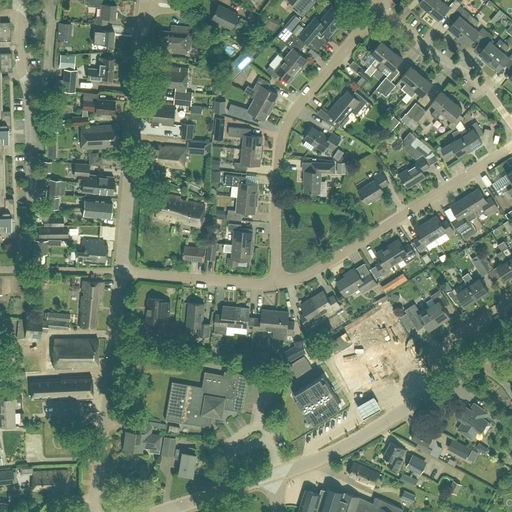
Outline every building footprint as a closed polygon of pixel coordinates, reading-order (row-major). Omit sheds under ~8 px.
[(101,0),(87,0),(87,6),(98,7),(97,9),(100,9),(99,16),(95,16),(95,23),(106,24),(107,18),(115,18),(116,4),(104,3),(104,4),(101,4),(101,0)] [(289,0),(298,7),(296,10),(302,15),(313,2),(311,0),(289,0)] [(421,0),(418,3),(428,11),(437,0),(421,0)] [(449,17),(458,6),(460,3),(456,0),(454,0),(449,6),(441,0),(437,0),(428,11),(438,20),(444,13),(449,17)] [(239,14),(219,5),(212,19),(232,28),(239,14)] [(346,16),(333,6),(320,21),(316,17),(300,36),(318,51),(324,43),(317,37),(322,30),(330,36),(337,27),(337,26),(346,16)] [(474,18),(458,6),(449,17),(454,22),(449,29),(458,37),(474,18)] [(503,11),(492,20),(497,26),(508,17),(503,11)] [(264,19),(250,12),(247,19),(261,26),(264,19)] [(478,22),(474,18),(458,37),(469,45),(474,38),(479,43),(488,32),(482,28),(479,32),(473,27),(478,22)] [(0,21),(0,87),(1,88),(1,70),(12,69),(10,21),(0,21)] [(59,22),(57,39),(72,40),(73,23),(59,22)] [(203,23),(194,22),(193,34),(189,34),(189,26),(172,25),(172,30),(161,29),(159,44),(170,45),(170,47),(174,47),(174,51),(187,52),(187,46),(201,47),(203,23)] [(278,35),(294,49),(285,60),(300,73),(304,68),(303,67),(308,60),(299,53),(306,45),(285,27),(278,35)] [(114,30),(102,29),(96,29),(96,35),(101,35),(101,43),(113,44),(114,30)] [(488,32),(479,43),(484,47),(479,54),(482,57),(481,59),(487,64),(504,43),(500,39),(495,45),(490,41),(493,37),(488,32)] [(370,76),(377,68),(380,64),(380,63),(391,50),(381,41),(371,53),(376,58),(365,71),(361,68),(357,73),(362,76),(355,84),(360,88),(367,81),(368,82),(372,77),(370,76)] [(509,47),(504,43),(487,64),(494,69),(495,67),(499,70),(504,64),(509,68),(511,64),(511,53),(509,57),(504,53),(509,47)] [(380,64),(377,68),(381,72),(382,71),(387,76),(391,70),(392,71),(402,59),(391,50),(380,63),(380,64)] [(232,65),(235,69),(248,59),(244,54),(232,65)] [(252,55),(235,71),(240,77),(258,60),(252,55)] [(62,56),(62,67),(76,67),(76,56),(62,56)] [(113,58),(99,57),(98,69),(88,68),(87,81),(111,84),(113,58)] [(300,73),(285,60),(276,70),(271,66),(267,71),(276,79),(280,74),(289,82),(294,76),(296,78),(300,73)] [(189,68),(161,65),(161,68),(158,68),(156,84),(176,86),(174,102),(191,104),(192,92),(186,92),(189,68)] [(407,92),(422,75),(411,66),(401,78),(406,83),(402,88),(407,92)] [(77,70),(63,68),(61,91),(75,92),(77,70)] [(432,84),(422,75),(407,92),(412,97),(416,91),(422,96),(432,84)] [(381,92),(381,93),(391,82),(386,77),(376,89),(381,92)] [(218,78),(214,83),(221,89),(226,84),(218,78)] [(255,98),(272,108),(275,103),(274,102),(278,95),(267,89),(270,84),(260,78),(250,96),(255,98)] [(391,82),(381,93),(386,97),(395,86),(391,82)] [(0,175),(4,175),(3,153),(12,153),(11,133),(8,134),(8,129),(11,129),(10,110),(2,110),(1,88),(0,87),(0,175)] [(381,92),(376,89),(371,95),(375,99),(381,92)] [(331,115),(327,121),(338,128),(341,124),(343,126),(349,118),(347,116),(352,111),(357,114),(367,102),(368,102),(356,91),(353,95),(348,91),(341,100),(340,99),(328,113),(331,115)] [(436,119),(437,117),(440,114),(452,100),(441,91),(431,103),(436,108),(431,115),(436,119)] [(98,93),(85,92),(83,109),(96,110),(96,112),(113,113),(114,112),(115,111),(115,106),(114,105),(115,100),(98,98),(98,93)] [(269,114),(272,108),(255,98),(249,109),(231,103),(228,112),(250,119),(253,114),(263,120),(267,113),(269,114)] [(440,114),(437,117),(443,121),(446,116),(452,121),(448,125),(453,129),(463,117),(458,113),(462,109),(452,100),(440,114)] [(407,115),(411,118),(420,107),(416,103),(406,114),(407,115)] [(175,106),(154,104),(153,120),(167,121),(166,124),(174,124),(175,106)] [(411,118),(406,124),(413,130),(418,124),(417,123),(426,111),(420,107),(411,118)] [(88,124),(87,116),(71,117),(72,125),(88,124)] [(216,132),(215,139),(227,141),(229,121),(221,120),(220,133),(216,132)] [(458,129),(457,129),(470,149),(482,142),(478,137),(483,134),(476,122),(471,125),(473,129),(467,132),(460,121),(456,126),(458,129)] [(194,123),(182,122),(180,138),(193,139),(194,123)] [(116,147),(115,124),(81,127),(82,149),(116,147)] [(242,148),(262,150),(262,144),(261,144),(262,136),(250,135),(251,129),(230,127),(229,133),(244,134),(242,148)] [(329,138),(312,127),(304,139),(323,151),(328,145),(334,149),(341,139),(332,133),(329,138)] [(470,149),(457,129),(452,132),(456,139),(441,149),(446,157),(456,151),(459,156),(470,149)] [(433,150),(417,137),(411,144),(423,155),(429,165),(438,160),(433,150)] [(211,155),(212,143),(188,141),(187,153),(211,155)] [(173,147),(156,145),(156,147),(150,147),(148,162),(157,162),(157,165),(184,167),(186,147),(173,146),(173,147)] [(261,157),(262,150),(242,148),(241,162),(235,162),(234,168),(247,169),(247,163),(259,164),(260,156),(261,157)] [(430,166),(423,155),(415,160),(417,163),(399,174),(408,187),(418,181),(419,182),(426,177),(422,171),(430,166)] [(335,163),(312,162),(312,171),(305,170),(304,180),(305,180),(305,192),(320,192),(320,195),(326,195),(327,181),(320,181),(321,172),(335,172),(335,163)] [(79,182),(86,182),(113,185),(113,177),(104,176),(103,174),(99,174),(97,175),(87,174),(88,167),(77,166),(76,175),(80,175),(79,182)] [(511,186),(511,170),(506,174),(510,180),(508,181),(509,181),(496,189),(492,183),(487,187),(495,199),(500,196),(499,194),(511,186)] [(389,183),(382,172),(374,177),(376,179),(358,190),(366,203),(376,197),(377,198),(385,193),(381,188),(389,183)] [(4,175),(0,175),(0,240),(15,240),(14,221),(11,221),(11,217),(14,217),(13,198),(5,198),(4,175)] [(234,175),(226,175),(225,185),(239,186),(238,197),(257,199),(258,191),(256,191),(257,184),(246,182),(246,177),(234,175)] [(61,207),(66,183),(57,181),(52,205),(61,207)] [(112,194),(113,185),(86,182),(85,191),(95,192),(97,193),(100,194),(102,193),(112,194)] [(464,198),(473,211),(476,210),(479,214),(485,211),(487,215),(497,208),(490,197),(485,200),(478,189),(464,198)] [(181,197),(161,193),(156,217),(175,222),(175,218),(181,220),(181,222),(200,226),(205,204),(180,199),(181,197)] [(256,205),(257,199),(238,197),(237,210),(228,209),(227,218),(242,220),(243,211),(254,212),(255,205),(256,205)] [(82,206),(110,209),(111,200),(84,198),(83,198),(82,206)] [(472,212),(473,211),(464,198),(451,206),(458,217),(453,220),(464,238),(475,231),(468,221),(475,217),(472,212)] [(109,218),(110,209),(82,206),(82,215),(109,218)] [(436,215),(425,222),(435,238),(445,232),(447,235),(454,231),(447,220),(441,224),(436,215)] [(435,238),(425,222),(414,229),(419,237),(415,240),(421,251),(428,248),(426,244),(435,238)] [(233,244),(252,246),(253,240),(251,240),(252,232),(240,231),(241,225),(229,223),(228,230),(234,230),(233,244)] [(67,237),(67,226),(37,227),(38,238),(67,237)] [(102,250),(107,251),(107,244),(103,244),(103,240),(82,238),(81,251),(91,252),(92,250),(102,252),(102,250)] [(387,246),(397,262),(403,258),(404,261),(406,261),(416,255),(409,244),(403,247),(398,239),(387,246)] [(511,252),(504,240),(498,244),(511,265),(511,252)] [(216,243),(208,242),(207,258),(215,259),(216,243)] [(252,246),(233,244),(225,243),(224,250),(232,251),(231,258),(228,257),(228,264),(238,265),(238,259),(250,260),(250,252),(251,253),(252,246)] [(42,244),(38,252),(47,256),(51,248),(42,244)] [(505,280),(511,275),(511,265),(498,244),(502,250),(496,254),(502,263),(497,266),(505,280)] [(184,245),(183,259),(204,261),(205,247),(184,245)] [(387,269),(397,262),(387,246),(375,253),(381,261),(376,264),(383,275),(389,272),(387,269)] [(81,251),(81,253),(76,253),(75,260),(80,260),(80,262),(105,264),(107,251),(102,250),(102,252),(92,250),(91,252),(81,251)] [(480,260),(477,256),(472,259),(483,275),(493,269),(485,256),(480,260)] [(361,278),(354,267),(343,274),(345,276),(336,282),(345,296),(360,287),(364,292),(377,284),(370,273),(361,278)] [(473,280),(467,284),(477,298),(488,291),(479,278),(474,281),(473,280)] [(103,281),(81,279),(78,315),(81,316),(80,326),(95,328),(97,303),(101,303),(103,281)] [(465,306),(477,298),(467,284),(462,287),(463,288),(455,293),(447,281),(442,285),(450,297),(455,305),(462,301),(465,306)] [(429,306),(440,323),(451,315),(445,307),(449,304),(440,289),(430,296),(435,303),(429,306)] [(322,290),(311,297),(322,314),(333,307),(335,310),(340,307),(333,295),(327,299),(322,290)] [(311,321),(322,314),(311,297),(300,304),(305,312),(300,316),(307,327),(313,324),(311,321)] [(164,299),(149,298),(146,321),(154,322),(153,332),(165,333),(165,323),(161,323),(162,317),(170,318),(171,302),(163,302),(163,301),(164,299)] [(204,304),(189,302),(187,325),(199,326),(198,335),(208,336),(210,324),(202,323),(204,304)] [(440,323),(429,306),(421,312),(415,303),(405,310),(418,330),(426,325),(429,330),(440,323)] [(226,326),(234,326),(236,307),(223,306),(222,315),(215,315),(214,332),(225,333),(226,326)] [(247,331),(253,332),(255,318),(249,318),(249,308),(236,307),(234,326),(247,328),(247,331)] [(274,330),(275,310),(262,309),(261,319),(255,318),(253,332),(260,332),(260,329),(274,330)] [(275,310),(274,330),(273,337),(286,338),(286,335),(293,335),(294,322),(288,321),(289,312),(275,310)] [(348,311),(330,319),(335,329),(352,320),(348,311)] [(69,314),(47,312),(47,319),(69,321),(69,314)] [(69,322),(20,318),(19,329),(25,330),(24,339),(40,340),(41,332),(47,332),(47,328),(68,330),(69,322)] [(168,340),(162,340),(161,345),(175,346),(176,325),(169,325),(168,340)] [(97,366),(97,338),(53,338),(53,368),(71,368),(73,366),(97,366)] [(294,346),(279,353),(285,364),(306,353),(302,342),(294,344),(294,346)] [(304,356),(289,366),(297,378),(311,368),(304,356)] [(345,376),(350,392),(391,379),(385,362),(345,376)] [(247,375),(238,373),(230,372),(230,376),(204,371),(201,387),(171,382),(164,420),(210,428),(212,416),(218,417),(221,414),(222,408),(241,412),(247,375)] [(92,398),(91,375),(61,376),(61,378),(30,380),(31,398),(57,397),(57,400),(92,398)] [(321,376),(295,392),(298,396),(295,397),(309,419),(311,418),(314,422),(340,406),(337,402),(339,400),(326,379),(323,380),(321,376)] [(377,396),(358,406),(364,418),(383,408),(377,396)] [(0,398),(0,411),(14,411),(14,398),(0,398)] [(483,419),(484,418),(488,412),(474,403),(470,409),(466,406),(463,410),(461,411),(459,414),(459,416),(458,417),(464,421),(458,429),(469,437),(474,428),(477,429),(477,428),(481,431),(487,422),(483,419)] [(0,425),(15,425),(14,411),(0,411),(0,425)] [(151,427),(137,425),(136,432),(126,431),(123,449),(142,451),(142,445),(146,446),(146,448),(159,450),(161,435),(150,433),(151,427)] [(290,429),(293,441),(299,439),(296,427),(290,429)] [(433,436),(417,427),(411,438),(418,442),(416,446),(429,453),(433,447),(428,445),(433,436)] [(176,438),(163,436),(160,454),(173,456),(176,438)] [(476,450),(449,437),(445,446),(471,459),(476,450)] [(406,450),(391,442),(383,457),(389,460),(387,464),(398,470),(403,460),(401,459),(406,450)] [(184,448),(182,448),(182,449),(176,448),(174,458),(179,459),(178,468),(179,468),(178,474),(191,476),(195,454),(183,452),(184,448)] [(413,454),(406,466),(420,474),(422,470),(425,465),(426,462),(413,454)] [(379,473),(353,462),(348,474),(360,479),(359,481),(369,486),(368,486),(373,488),(379,473)] [(29,467),(20,468),(20,481),(30,480),(29,467)] [(0,484),(14,483),(13,470),(0,471),(0,484)] [(68,493),(68,470),(31,471),(32,489),(52,488),(52,493),(68,493)] [(417,480),(402,473),(399,479),(414,486),(417,480)] [(458,489),(451,485),(447,494),(453,498),(458,489)] [(300,507),(314,511),(315,511),(316,511),(318,511),(401,511),(403,508),(376,496),(373,502),(360,496),(344,492),(343,496),(322,489),(320,495),(306,490),(300,507)] [(414,495),(403,490),(400,497),(411,502),(414,495)]
